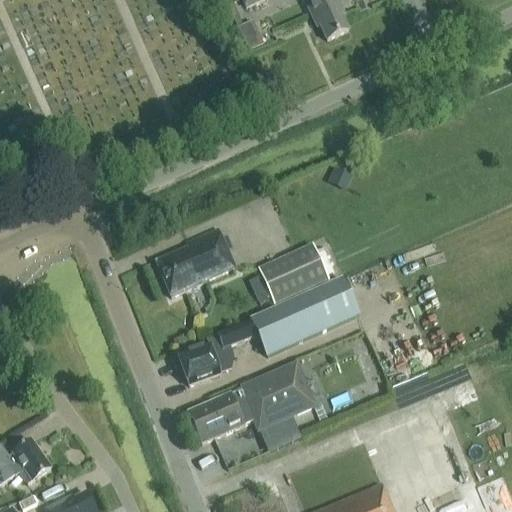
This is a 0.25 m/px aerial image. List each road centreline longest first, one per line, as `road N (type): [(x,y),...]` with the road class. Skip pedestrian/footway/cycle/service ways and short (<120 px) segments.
road 1 (unclassified): [(83,236),(95,217),(142,193),(511,17)]
road 2 (tertiary): [(196,511),(83,236)]
road 3 (residential): [(0,298),(130,511)]
